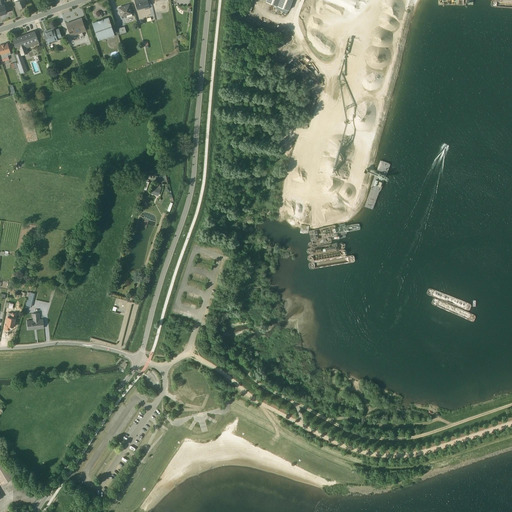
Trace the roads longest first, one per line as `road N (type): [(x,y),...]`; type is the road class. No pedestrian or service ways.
road 1 (unclassified): [(208,0),(192,183),(138,360)]
road 2 (track): [(511,422),(430,449),(375,454),(338,444),(258,401),(187,351)]
road 3 (track): [(294,403),(373,438),(416,436),(511,404)]
road 4 (unknown): [(324,68),(322,120),(335,127),(374,3)]
road 5 (unclassified): [(138,360),(35,511)]
road 6 (track): [(301,424),(294,403),(210,344),(199,314)]
road 7 (residential): [(138,360),(86,345),(0,348)]
road 8 (track): [(451,424),(328,421)]
